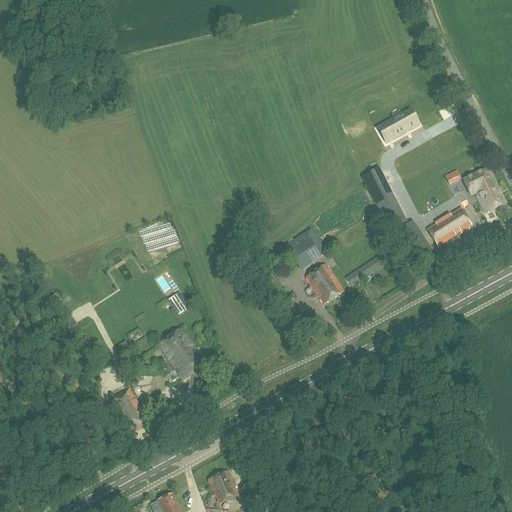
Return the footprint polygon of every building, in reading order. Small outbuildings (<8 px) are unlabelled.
[(404,49),(392,53),(395,60),(407,55),(404,49)] [(411,88),(420,83),(406,56),(397,61),(411,88)] [(418,124),(411,110),(385,124),(393,138),(404,132),(404,131),(408,128),(409,129),(418,124)] [(423,187),(429,200),(446,192),(443,183),(444,182),(435,161),(423,166),(418,153),(407,158),(399,138),(382,145),(402,195),(423,187)] [(380,168),(362,177),(388,229),(389,229),(393,235),(408,225),(406,220),(380,168)] [(498,186),(490,169),(464,181),(472,196),(477,194),(478,196),(484,193),(484,192),(498,186)] [(452,174),(456,182),(461,179),(457,171),(452,174)] [(484,193),(478,196),(486,214),(507,204),(498,186),(484,192),(484,193)] [(439,248),(473,226),(461,208),(428,230),(439,248)] [(285,247),(301,271),(327,254),(311,230),(285,247)] [(352,288),(387,265),(381,255),(346,278),(352,288)] [(325,306),(345,292),(327,265),(306,278),(311,285),(310,286),(316,295),(317,294),(325,306)] [(248,272),(258,290),(275,280),(272,274),(266,278),(259,266),(248,272)] [(186,311),(183,307),(176,311),(179,316),(186,311)] [(184,381),(205,366),(192,346),(193,345),(183,330),(160,345),(184,381)] [(130,347),(127,341),(120,346),(123,351),(130,347)] [(128,436),(149,425),(132,390),(110,400),(128,436)] [(220,504),(239,496),(228,471),(209,480),(220,504)] [(181,511),(174,495),(160,501),(164,511),(181,511)]
